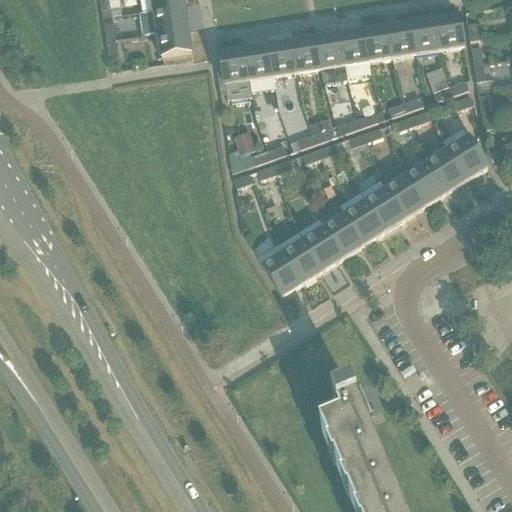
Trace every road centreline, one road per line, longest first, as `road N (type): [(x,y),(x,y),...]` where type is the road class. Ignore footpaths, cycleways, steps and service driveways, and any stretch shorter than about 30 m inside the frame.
road 1 (secondary): [(198,511),(0,181)]
road 2 (residential): [(401,288),(414,333),(511,487)]
road 3 (secondary): [(0,364),(97,511)]
road 4 (residential): [(401,288),(511,213)]
